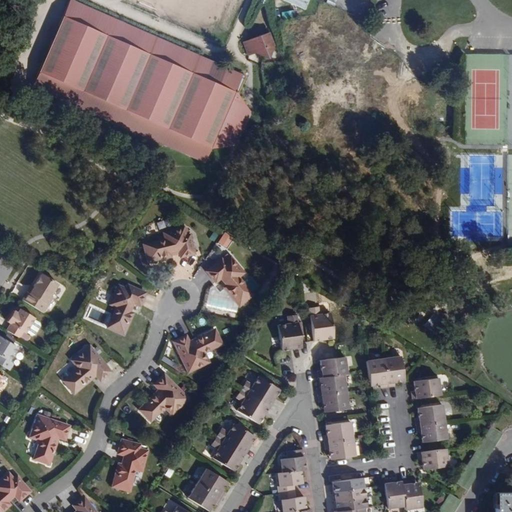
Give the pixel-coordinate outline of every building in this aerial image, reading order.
[(236,94),(244,76),(68,0),(66,0),(28,89),(201,164),(207,149),(233,145),(248,110),(236,94)] [(280,0),(304,10),(307,0),(280,0)] [(282,19),(296,16),(295,10),(280,13),(282,19)] [(273,45),(268,33),(244,42),(248,55),(256,51),(257,54),(262,56),(269,53),(273,45)] [(178,257),(193,253),(189,234),(184,235),(182,227),(161,232),(163,239),(142,244),(146,261),(170,256),(169,252),(177,250),(178,257)] [(238,305),(252,294),(238,276),(243,272),(230,256),(223,261),(220,258),(206,271),(215,282),(220,278),(224,284),(222,286),(238,305)] [(29,296),(25,302),(42,313),(51,300),(48,299),(56,286),(40,276),(28,295),(29,296)] [(138,306),(144,292),(127,284),(125,288),(117,285),(108,304),(115,307),(106,327),(123,334),(132,313),(129,311),(133,303),(138,306)] [(323,339),(332,337),(329,312),(319,313),(318,306),(308,308),(308,312),(310,323),(312,340),(318,339),(318,336),(322,335),(323,339)] [(9,323),(5,330),(19,338),(22,332),(24,333),(34,317),(19,308),(17,311),(14,309),(6,321),(9,323)] [(87,316),(97,319),(100,311),(90,308),(87,316)] [(300,347),(300,342),(298,334),(297,322),(296,315),(286,317),(287,324),(277,325),(280,349),(288,348),(288,344),(293,344),(293,348),(300,347)] [(442,339),(450,329),(433,315),(425,325),(442,339)] [(186,372),(207,362),(203,352),(220,344),(214,329),(188,341),(185,336),(172,342),(186,372)] [(0,365),(8,370),(11,363),(8,361),(16,347),(0,337),(0,365)] [(110,371),(88,345),(70,360),(77,368),(62,380),(73,393),(94,375),(99,381),(110,371)] [(400,356),(384,359),(387,387),(394,386),(394,383),(400,382),(399,375),(403,374),(400,356)] [(342,374),(346,373),(344,357),(338,357),(335,358),(326,359),(326,363),(319,364),(320,370),(317,370),(318,378),(325,377),(342,374)] [(387,387),(384,359),(366,361),(368,379),(372,378),(373,386),(380,385),(380,388),(387,387)] [(186,398),(163,374),(153,384),(158,389),(138,409),(148,420),(162,407),(170,414),(186,398)] [(345,391),(342,374),(325,377),(325,381),(318,382),(319,388),(316,389),(317,395),(345,391)] [(274,396),(279,389),(266,381),(258,376),(257,375),(252,384),(246,381),(240,390),(268,407),(271,401),(268,399),(271,394),(274,396)] [(411,399),(439,394),(437,377),(420,379),(421,384),(414,385),(414,391),(410,391),(411,399)] [(268,407),(240,390),(235,398),(241,402),(236,410),(257,424),(261,417),(258,415),(261,410),(264,412),(268,407)] [(345,391),(317,395),(318,403),(321,403),(322,407),(329,407),(330,411),(348,408),(345,391)] [(415,426),(443,422),(441,404),(424,406),(425,411),(417,411),(418,418),(414,419),(415,426)] [(68,426),(36,415),(29,437),(38,440),(32,459),(48,464),(57,437),(64,439),(68,426)] [(324,443),(352,439),(349,421),(332,424),(332,428),(325,429),(326,436),(323,436),(324,443)] [(445,438),(443,422),(415,426),(416,433),(420,433),(421,437),(428,436),(429,441),(445,438)] [(254,437),(250,435),(246,432),(235,425),(232,423),(227,432),(221,428),(216,437),(244,454),(247,449),(244,446),(247,441),(250,443),(254,437)] [(235,425),(246,432),(247,429),(237,423),(235,425)] [(501,433),(490,426),(479,444),(455,482),(466,489),(501,433)] [(244,454),(216,437),(211,445),(217,449),(211,457),(233,471),(237,466),(233,464),(236,458),(240,461),(244,454)] [(354,455),(352,439),(324,443),(325,450),(328,450),(328,455),(336,454),(336,458),(354,455)] [(139,445),(120,440),(116,454),(122,455),(120,464),(117,463),(111,486),(128,491),(134,469),(141,471),(146,451),(137,449),(139,445)] [(447,466),(444,448),(423,451),(416,452),(416,460),(421,459),(421,465),(429,464),(429,469),(447,466)] [(304,469),(301,449),(286,451),(287,458),(279,459),(281,472),(299,470),(304,469)] [(222,490),(224,486),(218,482),(220,478),(205,468),(195,483),(221,499),(225,492),(222,490)] [(276,486),(277,494),(292,491),(292,485),(301,483),(299,470),(281,472),(277,473),(278,486),(276,486)] [(18,501),(29,491),(16,476),(13,479),(7,473),(0,479),(0,511),(9,504),(7,501),(13,496),(18,501)] [(332,491),(363,487),(362,477),(338,481),(339,485),(332,486),(332,491)] [(397,488),(396,481),(389,482),(389,478),(382,479),(386,509),(403,506),(401,488),(397,488)] [(414,490),(414,483),(408,483),(407,480),(400,480),(401,488),(403,506),(404,509),(421,507),(419,489),(414,490)] [(217,505),(221,499),(195,483),(186,498),(202,508),(204,504),(210,508),(213,503),(217,505)] [(341,500),(364,497),(363,487),(332,491),(333,497),(340,496),(341,500)] [(280,499),(281,511),(289,511),(304,510),(302,496),(293,497),(292,491),(277,494),(277,500),(280,499)] [(511,511),(511,492),(494,493),(493,511),(511,511)] [(452,511),(460,500),(448,493),(436,511),(452,511)] [(94,511),(83,497),(72,505),(76,510),(73,511),(94,511)] [(363,507),(366,506),(364,497),(341,500),(334,501),(334,507),(342,506),(342,510),(363,507)]
